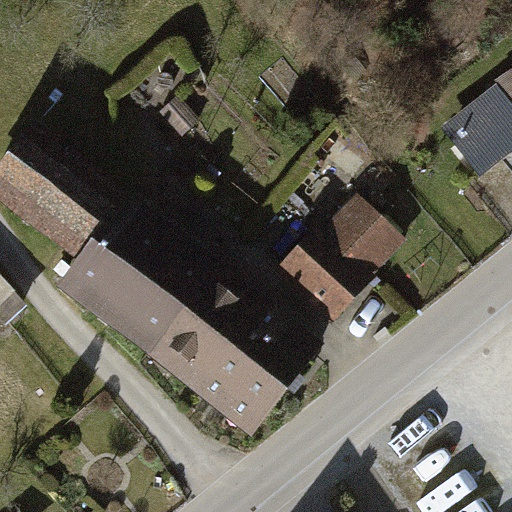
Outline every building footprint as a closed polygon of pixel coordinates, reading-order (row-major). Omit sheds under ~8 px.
[(511,115),(511,69),(491,83),(511,115)] [(124,198),(29,129),(0,166),(0,199),(76,260),(124,198)] [(221,271),(124,198),(76,260),(58,284),(155,358),(221,271)] [(282,291),(335,335),(405,252),(352,208),(282,291)] [(323,348),(221,271),(155,358),(258,435),(323,348)]
